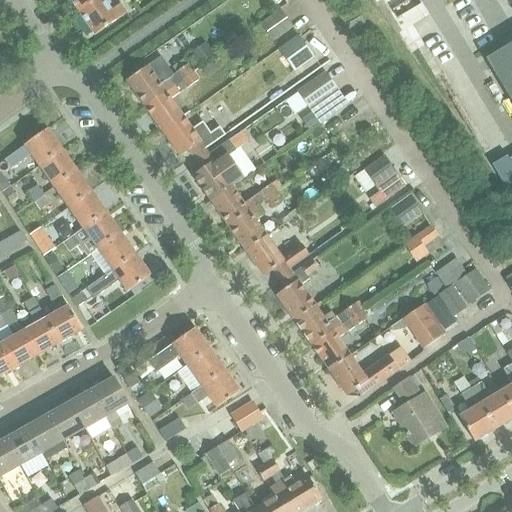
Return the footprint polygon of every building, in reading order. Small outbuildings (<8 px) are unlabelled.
[(69,0),(79,13),(96,0),(69,0)] [(111,11),(102,0),(96,0),(79,13),(95,36),(126,14),(120,5),(111,11)] [(267,0),(277,13),(295,0),(267,0)] [(261,24),(273,42),(293,28),(282,11),(261,24)] [(278,51),(294,73),(314,58),(299,36),(278,51)] [(511,43),(485,60),(511,104),(511,43)] [(206,46),(190,56),(198,68),(213,57),(206,46)] [(160,58),(127,81),(144,106),(192,72),(187,65),(176,73),(173,76),(160,58)] [(183,59),(172,67),(176,73),(187,65),(183,59)] [(210,61),(200,68),(206,77),(216,70),(210,61)] [(192,72),(144,106),(162,131),(182,117),(171,100),(198,81),(192,72)] [(325,73),(298,93),(312,113),(319,123),(320,124),(348,105),(325,73)] [(312,113),(302,121),(309,131),(319,123),(312,113)] [(192,130),(182,117),(162,131),(179,157),(188,151),(193,158),(225,135),(219,127),(210,133),(202,122),(192,130)] [(321,127),(312,134),(316,139),(324,133),(321,127)] [(38,167),(62,151),(47,129),(4,160),(10,169),(30,155),(38,167)] [(201,170),(193,175),(211,201),(231,187),(244,178),(255,170),(240,147),(242,146),(235,137),(197,163),(201,170)] [(62,151),(38,167),(53,188),(77,172),(62,151)] [(363,172),(375,188),(395,174),(383,157),(363,172)] [(0,172),(0,191),(1,193),(10,187),(0,172)] [(91,192),(77,172),(53,188),(68,209),(91,192)] [(243,205),(231,187),(211,201),(228,226),(256,206),(264,200),(276,192),(271,185),(243,205)] [(32,202),(42,195),(36,186),(26,193),(32,202)] [(11,192),(3,196),(10,206),(17,202),(11,192)] [(91,192),(68,209),(83,230),(106,214),(91,192)] [(276,192),(264,200),(270,208),(282,200),(276,192)] [(378,192),(368,199),(375,209),(385,202),(378,192)] [(42,195),(32,202),(38,211),(48,203),(42,195)] [(403,225),(422,212),(411,196),(392,209),(403,225)] [(262,214),(256,206),(228,226),(245,251),(266,237),(254,220),(262,214)] [(106,214),(83,230),(97,251),(121,234),(106,214)] [(430,226),(415,236),(422,247),(438,236),(430,226)] [(8,239),(0,243),(0,255),(13,248),(25,241),(20,233),(8,239)] [(121,234),(97,251),(90,256),(105,276),(112,271),(135,255),(121,234)] [(72,237),(62,244),(68,252),(78,245),(72,237)] [(280,258),(266,237),(245,251),(263,277),(271,271),(276,278),(308,256),(300,244),(280,258)] [(47,240),(37,247),(44,258),(54,250),(47,240)] [(53,254),(45,260),(55,275),(63,270),(53,254)] [(91,286),(85,290),(92,300),(119,281),(127,292),(150,276),(135,255),(112,271),(105,276),(91,286)] [(455,259),(436,272),(447,289),(451,286),(454,284),(465,276),(467,275),(455,259)] [(285,289),(276,295),(294,320),(314,306),(298,283),(306,277),(318,269),(312,260),(300,268),(292,274),(280,282),(285,289)] [(465,276),(480,298),(491,291),(475,269),(467,275),(465,276)] [(14,270),(4,275),(9,285),(19,279),(14,270)] [(454,284),(469,306),(480,298),(465,276),(454,284)] [(69,279),(61,284),(68,295),(76,290),(69,279)] [(437,280),(428,287),(434,296),(443,289),(437,280)] [(55,286),(45,292),(50,302),(51,302),(61,296),(55,286)] [(437,296),(452,317),(466,308),(451,286),(447,289),(437,296)] [(436,296),(426,304),(445,330),(455,323),(436,296)] [(33,298),(23,304),(35,325),(23,332),(37,356),(58,344),(45,319),(33,298)] [(326,323),(314,306),(294,320),(311,345),(340,326),(359,312),(354,304),(326,323)] [(67,306),(45,319),(58,344),(81,331),(67,306)] [(421,308),(401,322),(421,351),(425,349),(441,337),(441,336),(421,308)] [(7,326),(0,329),(0,342),(1,344),(15,368),(37,356),(23,332),(11,310),(1,316),(7,326)] [(359,312),(340,326),(311,345),(329,371),(349,357),(337,340),(365,320),(359,312)] [(152,358),(147,362),(156,374),(180,357),(186,366),(209,350),(194,328),(152,358)] [(0,376),(15,368),(1,344),(0,342),(0,376)] [(191,394),(224,371),(209,350),(186,366),(176,373),(191,394)] [(349,357),(329,371),(347,396),(355,390),(360,398),(395,373),(385,359),(362,375),(349,357)] [(511,364),(503,370),(511,385),(501,392),(511,410),(511,364)] [(215,408),(239,392),(224,371),(191,394),(181,401),(186,408),(195,402),(196,403),(207,396),(215,408)] [(463,377),(453,383),(461,395),(470,390),(467,384),(463,377)] [(113,378),(91,390),(106,417),(128,405),(113,378)] [(415,447),(446,428),(425,393),(422,396),(409,378),(393,389),(404,406),(393,412),(415,447)] [(477,378),(467,384),(470,390),(481,383),(477,378)] [(481,383),(470,390),(495,430),(511,419),(511,410),(501,392),(490,399),(481,383)] [(106,417),(91,390),(69,402),(84,429),(84,430),(87,437),(89,440),(111,428),(105,418),(106,417)] [(495,430),(470,390),(461,395),(470,411),(459,418),(474,443),(495,430)] [(150,392),(137,401),(149,419),(162,410),(150,392)] [(84,429),(69,402),(47,415),(62,441),(84,430),(84,429)] [(230,416),(240,432),(261,419),(252,403),(230,416)] [(62,441),(47,415),(26,427),(44,459),(66,447),(62,441)] [(179,419),(159,433),(165,442),(185,429),(179,419)] [(26,427),(4,439),(19,466),(26,479),(48,466),(44,459),(26,427)] [(0,476),(19,466),(4,439),(0,440),(0,476)] [(228,441),(217,447),(227,464),(238,458),(228,441)] [(136,447),(126,453),(131,463),(142,457),(136,447)] [(227,464),(217,447),(205,455),(219,477),(231,469),(227,464)] [(131,463),(126,453),(115,460),(104,466),(110,476),(131,463)] [(259,457),(251,462),(256,469),(263,465),(259,457)] [(263,465),(271,477),(276,486),(285,500),(291,511),(299,511),(321,499),(308,478),(295,486),(290,477),(284,481),(271,460),(263,465)] [(140,485),(159,474),(152,463),(134,474),(140,485)] [(271,477),(263,465),(256,469),(263,482),(271,477)] [(93,473),(83,479),(89,489),(99,483),(93,473)] [(324,492),(333,486),(325,476),(316,482),(324,492)] [(89,489),(83,479),(73,485),(79,495),(89,489)] [(273,499),(255,510),(256,511),(291,511),(285,500),(276,486),(268,490),(273,499)] [(256,511),(255,510),(245,494),(232,501),(238,511),(221,511),(211,495),(203,501),(209,511),(256,511)] [(105,511),(97,498),(83,506),(86,511),(105,511)] [(51,499),(41,505),(45,511),(51,511),(57,509),(51,499)] [(120,511),(137,511),(131,502),(119,509),(120,511)]
